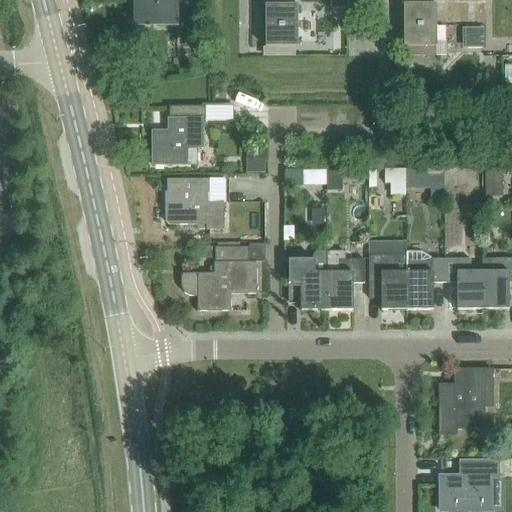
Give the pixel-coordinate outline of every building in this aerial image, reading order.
[(176,28),(176,24),(175,0),(134,0),(134,29),(176,28)] [(297,6),(294,6),(293,0),(265,0),(266,6),(264,6),(264,27),(297,27),(297,6)] [(435,26),(435,5),(435,0),(403,0),(404,5),(403,5),(403,26),(435,26)] [(435,26),(403,26),(403,47),(404,47),(404,56),(428,56),(428,47),(435,47),(435,26)] [(484,26),(469,26),(469,36),(484,36),(484,26)] [(297,48),(297,27),(264,27),(264,48),(266,48),(266,57),(290,57),(290,48),(297,48)] [(201,120),(203,120),(203,108),(170,108),(170,120),(168,120),(168,132),(152,132),(152,166),(196,165),(197,148),(201,148),(201,120)] [(206,231),(224,231),(223,204),(206,204),(206,193),(208,193),(208,180),(166,180),(166,193),(164,193),(164,222),(169,226),(206,226),(206,231)] [(372,233),(372,247),(399,248),(399,235),(372,233)] [(490,253),(490,239),(439,238),(439,252),(490,253)] [(213,274),(180,274),(180,286),(181,290),(184,294),(188,297),(193,298),(197,298),(197,312),(230,312),(230,295),(256,295),(256,263),(248,263),(248,248),(214,248),(214,263),(213,263),(213,274)] [(364,284),(364,260),(344,260),(344,252),(326,253),(326,274),(326,312),(352,311),(352,284),(364,284)] [(311,261),(288,261),(288,285),(300,285),(300,312),(326,312),(326,274),(326,253),(316,253),(311,261)] [(380,311),(406,311),(406,254),(406,256),(368,256),(368,284),(380,284),(380,311)] [(444,260),(432,260),(421,254),(406,254),(406,311),(432,311),(432,284),(444,284),(444,260)] [(508,284),(511,283),(511,259),(494,260),(494,273),(482,273),(482,311),(508,311),(508,284)] [(482,311),(482,273),(470,273),(470,260),(444,260),(444,284),(456,284),(456,311),(482,311)] [(491,395),(491,371),(463,371),(463,386),(439,387),(439,436),(456,436),(456,430),(483,429),(482,395),(491,395)] [(490,479),(497,478),(497,462),(459,463),(460,477),(439,477),(439,511),(473,511),(490,511),(490,479)]
